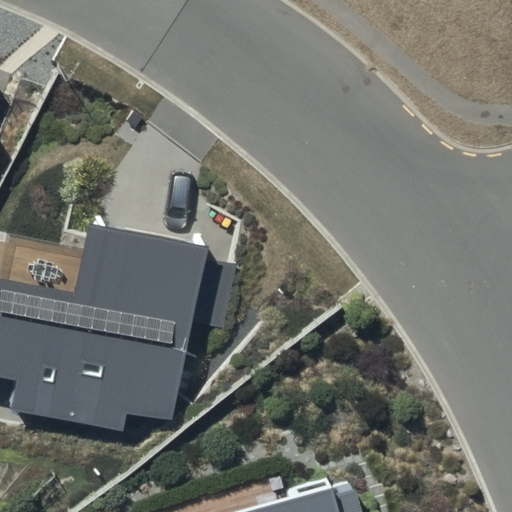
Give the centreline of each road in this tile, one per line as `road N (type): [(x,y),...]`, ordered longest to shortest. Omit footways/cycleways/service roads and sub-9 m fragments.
road 1 (residential): [(162,0),(289,80),(386,169),(461,258)]
road 2 (residential): [(461,258),(511,378)]
